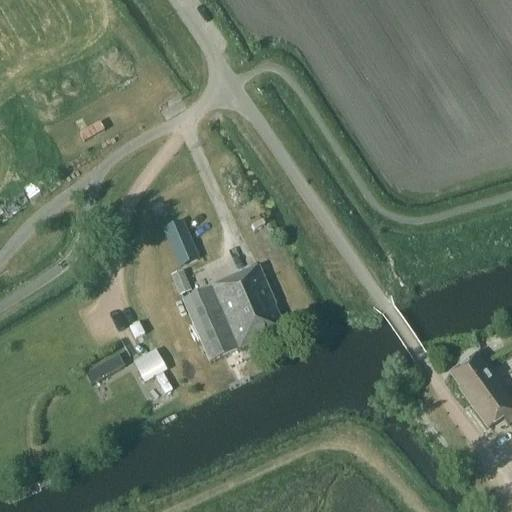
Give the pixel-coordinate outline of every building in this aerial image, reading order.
[(85,142),(105,131),(100,122),(80,133),(85,142)] [(257,238),(270,228),(251,201),(237,210),(257,238)] [(183,223),(164,232),(180,268),(199,260),(183,223)] [(258,268),(183,301),(210,364),(283,332),(272,308),(275,307),(258,268)] [(180,296),(190,292),(182,273),(172,277),(180,296)] [(156,353),(135,366),(145,384),(166,371),(156,353)] [(486,370),(475,356),(450,373),(460,387),(458,388),(488,429),(503,419),(507,425),(511,421),(511,399),(489,368),(486,370)] [(118,359),(85,378),(92,389),(125,370),(118,359)]
